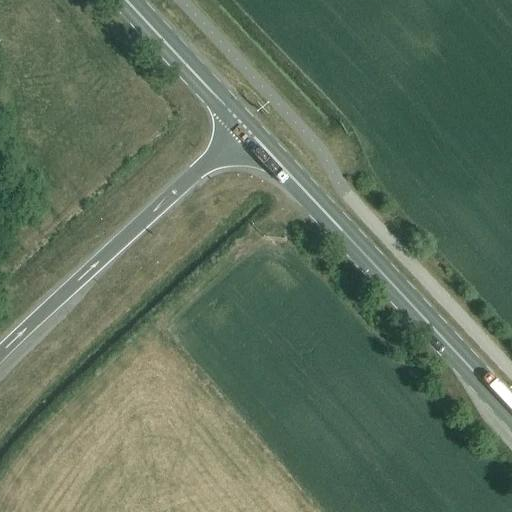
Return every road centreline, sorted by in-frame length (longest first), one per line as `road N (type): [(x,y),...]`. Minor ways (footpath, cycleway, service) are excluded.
road 1 (tertiary): [(511,413),(245,128)]
road 2 (motorway): [(0,357),(245,128)]
road 3 (tertiary): [(245,128),(127,0)]
